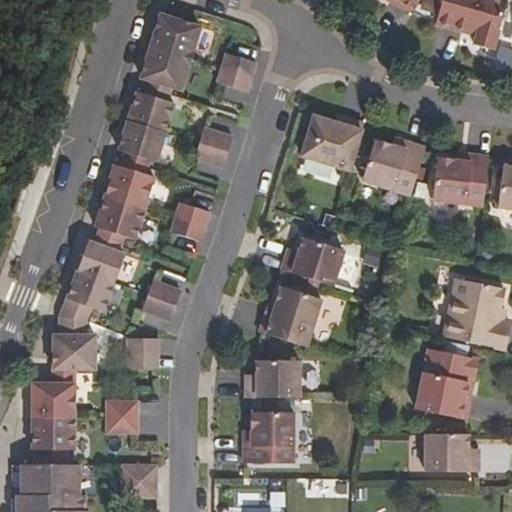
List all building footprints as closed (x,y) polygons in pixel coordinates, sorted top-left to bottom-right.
[(389,0),(414,13),(420,0),(389,0)] [(508,0),(443,0),(437,24),(472,34),(473,30),(478,32),(477,35),(475,45),(494,50),(508,0)] [(192,59),(201,27),(161,15),(152,46),(192,59)] [(182,90),(192,59),(152,46),(142,78),(149,80),(146,87),(171,94),(173,87),(182,90)] [(252,77),(256,62),(228,54),(223,68),(252,77)] [(247,92),(252,77),(223,68),(219,83),(247,92)] [(166,133),(175,104),(168,102),(171,94),(146,87),(144,94),(138,92),(129,122),(166,133)] [(350,171),(365,124),(349,119),(347,126),(335,123),(315,116),(302,156),(350,171)] [(347,126),(349,119),(337,116),(335,123),(347,126)] [(157,162),(166,133),(129,122),(120,151),(126,153),(124,160),(148,167),(150,160),(157,162)] [(229,152),(233,137),(205,129),(200,143),(229,152)] [(404,149),(406,142),(396,139),(394,146),(404,149)] [(412,195),(426,148),(406,142),(404,149),(394,146),(375,140),(363,181),(412,195)] [(229,152),(200,143),(196,158),(224,167),(229,152)] [(468,162),(469,154),(458,153),(457,161),(468,162)] [(484,206),(490,157),(469,154),(468,162),(457,161),(438,159),(434,200),(484,206)] [(146,209),(155,178),(146,175),(148,167),(124,160),(122,167),(115,165),(106,197),(146,209)] [(511,208),(511,166),(504,166),(499,207),(511,208)] [(136,240),(146,209),(106,197),(96,228),(100,229),(98,237),(122,245),(124,237),(136,240)] [(205,227),(210,212),(181,203),(177,218),(205,227)] [(201,242),(205,227),(177,218),(172,233),(201,242)] [(115,284),(126,255),(119,252),(122,245),(98,237),(96,244),(89,242),(78,270),(115,284)] [(287,255),(283,270),(334,286),(345,251),(304,238),(300,252),(298,258),(287,255)] [(289,248),(287,255),(298,258),(300,252),(289,248)] [(104,312),(115,284),(78,270),(68,299),(61,317),(86,322),(91,308),(104,312)] [(457,279),(444,337),(506,350),(511,323),(501,321),(504,308),(501,308),(505,289),(457,279)] [(177,306),(182,292),(154,281),(148,296),(177,306)] [(266,315),(260,332),(307,347),(322,299),(283,287),(276,308),(273,318),(266,315)] [(171,321),(177,306),(148,296),(143,311),(171,321)] [(273,318),(276,308),(269,305),(266,315),(273,318)] [(96,369),(96,336),(86,336),(86,322),(61,317),(61,336),(54,336),(54,369),(79,369),(96,369)] [(158,370),(159,339),(129,339),(128,369),(158,370)] [(475,378),(479,360),(429,349),(417,409),(466,420),(473,389),(468,388),(470,377),(475,378)] [(247,382),(247,398),(300,398),(300,361),(258,360),(258,375),(258,382),(247,382)] [(75,417),(76,384),(79,384),(79,369),(54,369),(54,384),(34,384),(34,417),(75,417)] [(138,418),(138,402),(108,402),(108,417),(138,418)] [(244,441),(244,463),(294,463),(295,413),(252,413),(252,431),(252,441),(244,441)] [(75,450),(75,417),(34,417),(33,450),(42,450),(42,465),(67,465),(67,450),(75,450)] [(138,433),(138,418),(108,417),(108,433),(138,433)] [(426,472),(481,471),(481,455),(470,455),(470,449),(469,435),(425,434),(426,472)] [(42,465),(32,465),(32,495),(27,495),(27,511),(99,511),(100,511),(96,511),(96,496),(90,496),(90,465),(67,465),(42,465)] [(168,498),(168,466),(133,465),(133,498),(168,498)]
